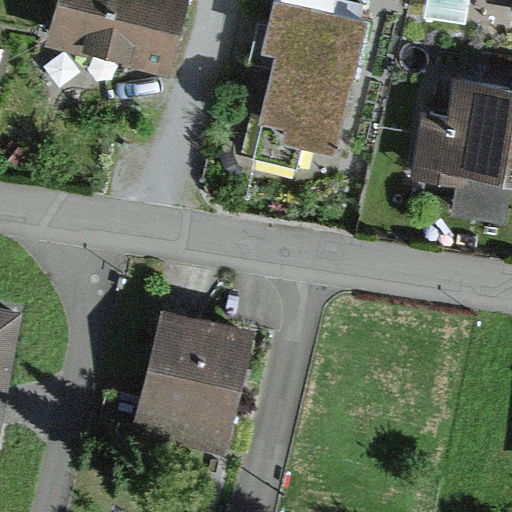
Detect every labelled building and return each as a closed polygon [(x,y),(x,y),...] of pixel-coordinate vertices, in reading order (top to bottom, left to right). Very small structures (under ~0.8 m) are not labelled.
[(172,0),(49,0),(43,39),(162,59),(172,0)] [(279,0),(249,123),(333,143),(363,18),(290,0),(279,0)] [(511,95),(454,86),(448,122),(421,117),(412,173),(458,181),(454,206),(495,213),(500,182),(511,183),(511,95)] [(26,312),(0,307),(0,435),(3,436),(26,312)] [(155,315),(134,439),(230,456),(252,331),(155,315)]
